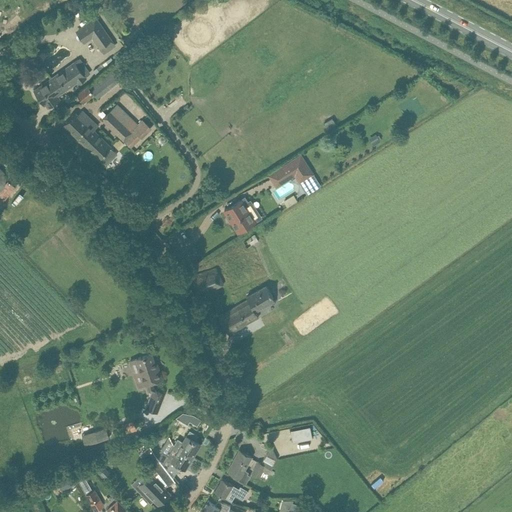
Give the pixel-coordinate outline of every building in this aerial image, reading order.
[(110,40),(95,19),(77,31),(84,41),(92,35),(100,47),(110,40)] [(51,78),(61,92),(77,82),(78,83),(86,78),(85,76),(89,73),(82,62),(77,65),(75,62),(73,63),(51,78)] [(0,80),(9,75),(5,67),(0,69),(0,80)] [(48,107),(59,99),(57,96),(61,92),(51,78),(34,90),(44,105),(46,104),(48,107)] [(83,102),(94,94),(88,86),(77,94),(83,102)] [(415,94),(397,105),(408,123),(426,112),(415,94)] [(102,120),(131,147),(141,137),(142,138),(151,128),(142,119),(138,123),(117,103),(102,120)] [(64,124),(86,145),(97,134),(93,130),(97,126),(82,111),(78,115),(75,113),(64,124)] [(105,164),(112,157),(117,153),(97,134),(86,145),(105,164)] [(301,153),(267,175),(276,188),(294,176),(299,183),(314,173),(301,153)] [(241,199),(224,210),(238,231),(246,226),(254,221),(261,216),(250,200),(244,204),(241,199)] [(246,246),(259,242),(256,234),(243,238),(246,246)] [(206,291),(215,288),(217,288),(216,286),(222,284),(216,267),(191,277),(197,292),(204,290),(206,291)] [(218,316),(223,325),(228,333),(237,328),(258,317),(255,311),(274,300),(273,297),(266,285),(247,296),(248,299),(227,311),(218,316)] [(288,329),(298,342),(329,319),(318,304),(296,321),(297,322),(288,329)] [(151,382),(152,382),(161,378),(157,365),(155,366),(151,354),(130,361),(135,375),(139,374),(143,385),(146,384),(149,391),(152,392),(147,406),(157,410),(164,393),(154,389),(151,382)] [(182,412),(175,417),(187,424),(193,414),(182,412)] [(290,430),(293,442),(312,438),(310,426),(290,430)] [(106,428),(82,435),(86,446),(90,444),(109,438),(106,428)] [(192,456),(200,444),(195,440),(198,435),(189,430),(182,442),(177,439),(174,445),(192,456)] [(185,469),(192,456),(174,445),(168,455),(162,451),(158,458),(173,478),(180,466),(185,469)] [(258,461),(251,473),(259,478),(263,471),(268,474),(271,469),(277,459),(271,446),(261,462),(258,461)] [(251,456),(248,455),(239,450),(228,471),(239,477),(238,480),(245,484),(250,476),(247,474),(248,472),(244,469),(251,456)] [(154,499),(159,504),(169,494),(163,488),(166,484),(168,486),(174,481),(175,482),(175,481),(173,478),(158,458),(154,453),(147,458),(157,472),(152,477),(149,474),(143,479),(144,479),(141,482),(140,482),(139,484),(136,487),(141,492),(140,493),(143,495),(148,499),(147,500),(150,503),(154,499)] [(109,473),(102,465),(97,470),(104,478),(109,473)] [(83,474),(75,479),(90,504),(100,498),(94,488),(92,490),(83,474)] [(71,475),(62,479),(66,488),(75,484),(71,475)] [(248,491),(240,486),(238,488),(232,485),(232,484),(222,478),(214,491),(223,496),(224,497),(225,497),(231,501),(235,495),(242,500),(248,491)] [(124,511),(128,508),(118,498),(107,509),(109,511),(124,511)] [(217,501),(215,504),(208,500),(200,511),(244,511),(230,505),(230,506),(225,503),(217,501)]
